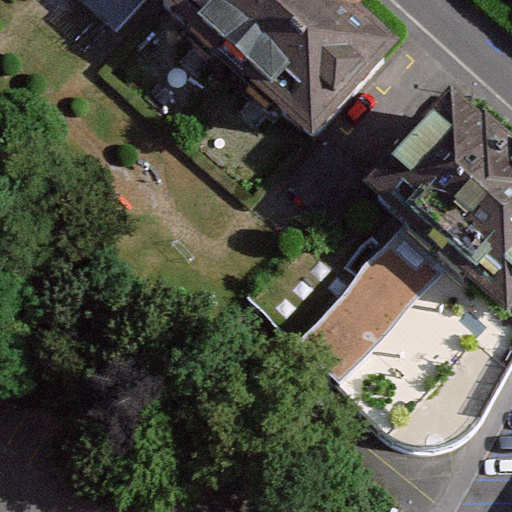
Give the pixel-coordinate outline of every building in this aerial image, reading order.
[(85,0),(121,33),(152,0),(85,0)] [(318,147),(406,50),(350,0),(175,0),(166,10),(318,147)] [(458,274),(506,313),(511,305),(511,143),(455,91),(367,187),(398,215),(458,274)] [(330,222),(363,188),(327,153),(294,187),(330,222)] [(458,274),(398,215),(302,356),(348,397),(458,274)] [(511,318),(506,313),(458,274),(348,397),(391,449),(418,454),(440,455),(457,447),(471,437),(484,423),(511,366),(511,318)]
